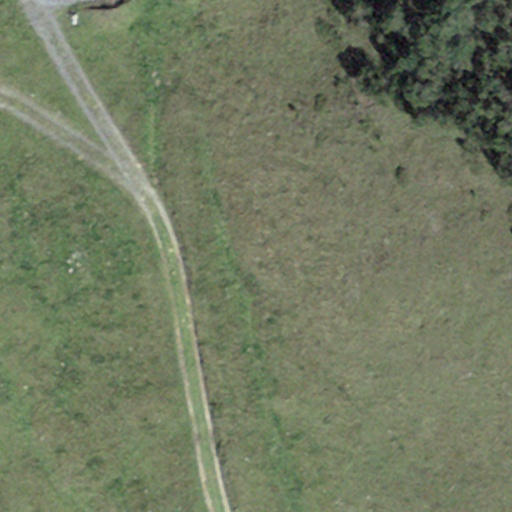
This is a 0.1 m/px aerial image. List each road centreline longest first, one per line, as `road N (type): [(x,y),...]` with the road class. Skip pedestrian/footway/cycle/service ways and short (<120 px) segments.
road 1 (track): [(38,0),(165,231),(222,511)]
road 2 (track): [(0,98),(127,168)]
